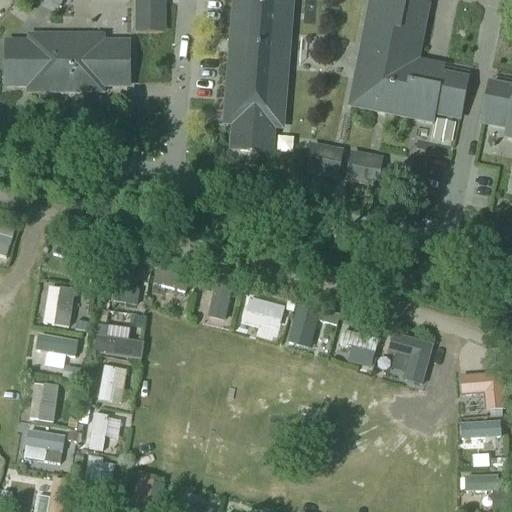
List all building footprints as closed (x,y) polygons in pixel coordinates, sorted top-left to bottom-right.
[(235,115),(232,152),(271,155),(274,118),(283,118),(287,58),(286,58),(287,46),(288,47),(292,0),(235,0),(232,42),(233,42),(233,54),(231,54),(226,114),(235,115)] [(371,0),(350,108),(433,125),(435,114),(460,119),(467,81),(443,76),(444,69),(417,64),(428,7),(420,5),(420,0),(371,0)] [(163,5),(138,5),(138,33),(163,33),(163,5)] [(10,45),(10,89),(30,89),(30,94),(30,95),(90,95),(90,89),(128,89),(129,51),(128,51),(128,46),(114,46),(90,46),(90,40),(30,40),(30,45),(10,45)] [(511,89),(490,85),(482,124),(507,129),(505,139),(511,140),(511,89)] [(77,103),(77,132),(90,132),(90,103),(77,103)] [(313,150),(308,174),(336,179),(341,155),(313,150)] [(381,163),(353,158),(348,182),(376,187),(381,163)]
